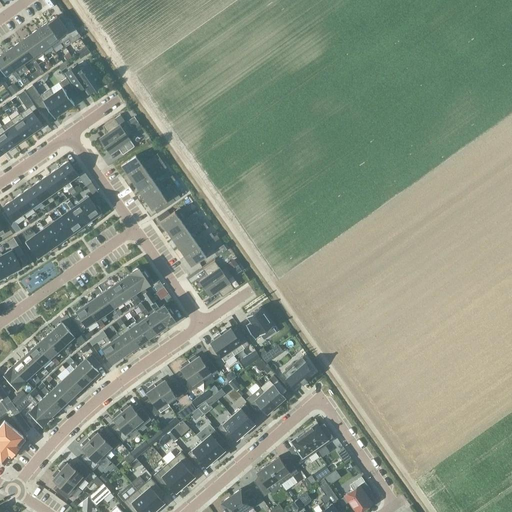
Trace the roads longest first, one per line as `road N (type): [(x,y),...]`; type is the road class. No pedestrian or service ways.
road 1 (residential): [(187,511),(319,397),(394,505),(384,511)]
road 2 (residential): [(201,324),(94,401),(12,489)]
road 3 (residential): [(134,228),(0,324)]
